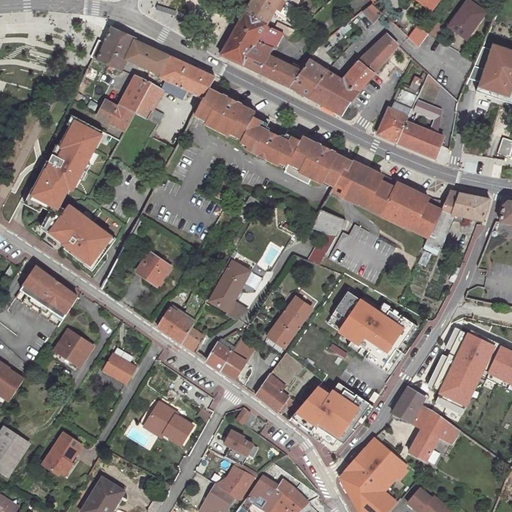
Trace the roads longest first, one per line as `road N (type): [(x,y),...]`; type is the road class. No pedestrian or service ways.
road 1 (residential): [(499,188),(468,271),(408,375),(362,439),(323,473)]
road 2 (secondary): [(499,188),(434,171),(222,69)]
road 3 (tertiary): [(0,230),(234,390)]
road 4 (residential): [(234,390),(161,511)]
road 5 (secondary): [(0,5),(123,13)]
road 6 (tertiary): [(234,390),(304,444),(323,473)]
